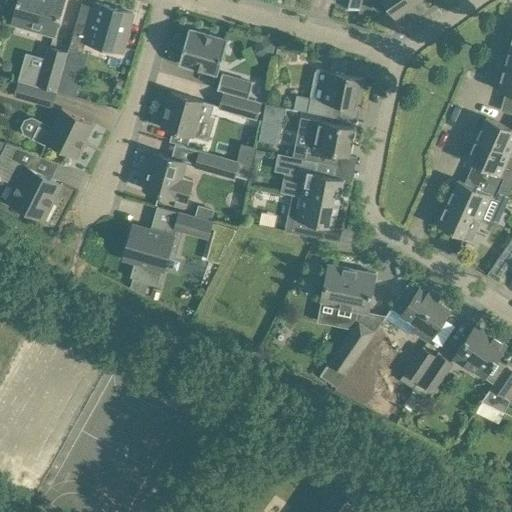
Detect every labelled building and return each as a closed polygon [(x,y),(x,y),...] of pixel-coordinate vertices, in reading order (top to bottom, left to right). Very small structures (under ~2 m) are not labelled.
[(18,0),(17,4),(12,24),(54,36),(64,0),(18,0)] [(360,8),(361,4),(362,0),(336,0),(336,2),(360,8)] [(384,0),(395,16),(414,3),(412,0),(384,0)] [(89,26),(77,22),(69,48),(83,52),(86,41),(122,52),(133,12),(96,2),(89,26)] [(361,4),(360,8),(359,12),(371,16),(374,7),(361,4)] [(218,73),(222,58),(228,39),(189,28),(179,63),(218,73)] [(256,52),(269,57),(274,41),(261,37),(256,52)] [(23,81),(57,91),(61,75),(68,52),(49,47),(41,73),(26,69),(23,81)] [(297,94),(294,109),(308,111),(340,118),(343,105),(354,107),(356,95),(361,96),(364,78),(345,74),(348,60),(333,57),(330,71),(318,69),(312,97),(297,94)] [(511,68),(505,66),(498,89),(511,93),(511,68)] [(222,73),(217,89),(223,91),(248,98),(253,82),(222,73)] [(61,75),(57,91),(73,95),(77,80),(61,75)] [(57,91),(23,81),(19,80),(14,95),(53,106),(57,91)] [(214,104),(190,97),(171,91),(161,127),(194,136),(200,112),(211,115),(214,104)] [(223,91),(218,108),(257,119),(262,102),(248,98),(223,91)] [(39,125),(32,138),(45,144),(47,141),(76,156),(93,122),(62,107),(51,131),(39,125)] [(295,148),(293,155),(339,165),(341,153),(349,154),(355,127),(335,123),(301,116),(298,132),(309,134),(306,150),(295,148)] [(511,128),(486,117),(477,138),(511,154),(511,128)] [(511,154),(477,138),(467,160),(493,172),(489,181),(501,187),(511,192),(511,191),(511,154)] [(44,219),(62,184),(34,169),(41,155),(16,146),(7,142),(0,155),(0,169),(4,183),(14,187),(8,200),(44,219)] [(252,166),(238,162),(238,161),(200,150),(195,166),(234,177),(234,175),(248,179),(252,166)] [(186,161),(173,157),(154,152),(143,188),(172,196),(170,202),(186,206),(190,189),(179,186),(186,161)] [(339,203),(344,178),(336,177),(339,165),(305,158),(280,152),(277,166),(291,169),(290,175),(286,174),(282,191),(303,195),(339,203)] [(501,187),(489,181),(484,191),(458,179),(448,202),(482,217),(497,224),(511,192),(501,187)] [(334,227),(339,203),(303,195),(300,207),(290,205),(285,230),(316,236),(320,234),(322,225),(334,227)] [(471,240),(482,217),(448,202),(438,224),(471,240)] [(174,236),(169,254),(176,256),(184,230),(208,237),(213,221),(196,217),(180,212),(175,228),(173,235),(174,236)] [(133,224),(123,258),(136,261),(131,277),(149,282),(158,284),(163,269),(164,269),(165,268),(169,254),(174,236),(173,235),(133,224)] [(511,237),(500,255),(511,263),(511,260),(511,237)] [(368,312),(372,292),(376,273),(329,263),(322,299),(336,301),(335,305),(368,312)] [(412,328),(429,340),(451,309),(438,299),(441,294),(423,282),(416,292),(408,286),(409,283),(408,282),(384,318),(385,319),(386,317),(409,333),(412,328)] [(337,386),(346,373),(375,331),(357,320),(329,361),(331,362),(321,375),(337,386)] [(506,365),(497,359),(507,344),(487,330),(485,333),(474,326),(454,356),(485,377),(494,383),(506,365)] [(419,381),(435,356),(422,347),(405,371),(419,381)] [(434,391),(453,363),(438,352),(435,356),(419,381),(434,391)] [(491,387),(505,396),(511,385),(511,368),(506,365),(494,383),(491,387)] [(498,424),(504,412),(482,401),(475,412),(498,424)] [(371,511),(347,494),(334,511),(371,511)]
